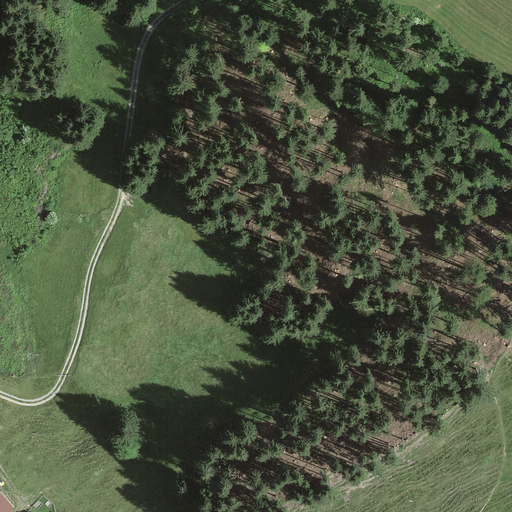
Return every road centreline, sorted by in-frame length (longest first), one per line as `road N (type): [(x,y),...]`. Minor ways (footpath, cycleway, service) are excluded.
road 1 (track): [(127,148),(63,379),(19,403),(0,396)]
road 2 (track): [(184,0),(150,27),(127,148)]
